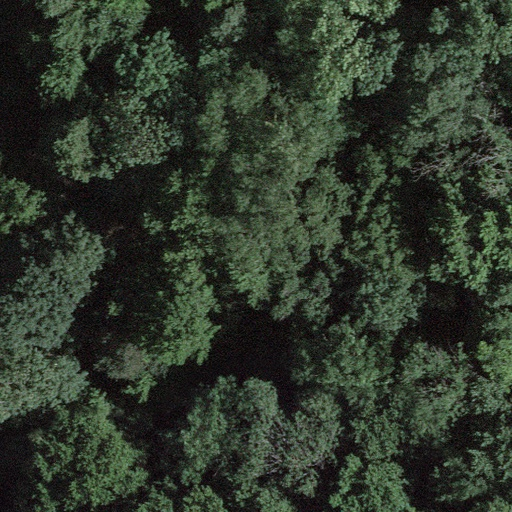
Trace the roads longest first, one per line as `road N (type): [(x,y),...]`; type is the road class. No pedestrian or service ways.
road 1 (track): [(138,178),(379,276),(511,282)]
road 2 (track): [(138,178),(104,327),(22,511)]
road 3 (track): [(0,130),(138,178)]
